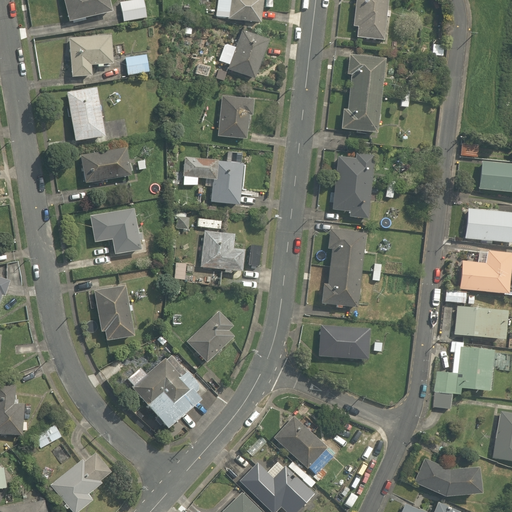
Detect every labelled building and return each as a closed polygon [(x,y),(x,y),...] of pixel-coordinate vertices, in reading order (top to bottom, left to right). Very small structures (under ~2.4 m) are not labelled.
[(63,0),(68,23),(111,13),(108,0),(63,0)] [(137,0),(120,3),(123,22),(146,18),(142,0),(137,0)] [(215,0),(214,17),(227,18),(226,21),(258,25),(260,0),(215,0)] [(356,37),(383,40),(387,0),(355,0),(352,27),(357,27),(356,37)] [(226,70),(253,80),(268,41),(241,31),(226,70)] [(67,39),(71,78),(91,77),(90,66),(111,64),(109,35),(67,39)] [(442,45),(431,44),(430,56),(441,58),(442,45)] [(374,132),(381,55),(345,52),(343,74),(349,75),(346,111),(341,110),(339,129),(374,132)] [(124,59),(127,76),(148,72),(145,55),(124,59)] [(66,93),(73,142),(103,137),(96,88),(66,93)] [(216,137),(245,140),(247,116),(250,116),(252,101),(221,97),(216,137)] [(511,144),(509,144),(508,162),(475,160),(473,191),(511,193),(511,144)] [(79,157),(84,184),(131,176),(126,148),(79,157)] [(354,157),(337,156),(331,209),(346,211),(346,218),(363,220),(371,152),(355,151),(354,157)] [(209,203),(237,206),(242,164),(184,158),(182,177),(212,180),(209,203)] [(137,170),(144,169),(142,161),(136,162),(137,170)] [(498,212),(466,209),(463,239),(511,244),(511,204),(499,203),(498,212)] [(110,240),(113,255),(140,250),(134,209),(89,216),(93,243),(110,240)] [(187,231),(189,217),(172,214),(169,228),(187,231)] [(220,219),(197,216),(196,229),(219,231),(220,219)] [(353,308),(361,230),(328,227),(320,304),(353,308)] [(223,273),(230,274),(231,271),(241,272),(243,250),(232,249),(233,235),(203,232),(199,267),(223,270),(223,273)] [(509,253),(478,249),(477,262),(455,259),(451,290),(504,296),(509,253)] [(0,296),(3,297),(8,282),(0,279),(0,296)] [(104,332),(105,341),(133,337),(124,286),(93,291),(100,332),(104,332)] [(472,295),(442,290),(441,300),(471,304),(472,295)] [(500,309),(453,306),(451,335),(498,338),(500,309)] [(185,342),(205,363),(233,337),(226,331),(231,327),(217,312),(185,342)] [(366,328),(319,325),(318,356),(364,359),(366,328)] [(439,369),(435,369),(430,407),(447,409),(449,395),(456,395),(457,388),(488,391),(492,352),(463,349),(464,342),(448,341),(446,352),(451,353),(450,361),(440,360),(439,369)] [(164,358),(128,387),(161,428),(203,395),(182,368),(176,373),(164,358)] [(115,368),(122,364),(119,359),(112,363),(115,368)] [(11,385),(0,383),(0,433),(17,435),(19,405),(10,404),(11,385)] [(511,414),(499,412),(490,459),(511,462),(511,414)] [(289,418),(271,438),(304,469),(322,449),(289,418)] [(54,423),(30,438),(38,450),(61,435),(54,423)] [(45,482),(67,511),(75,511),(89,502),(84,494),(96,484),(94,481),(107,471),(92,451),(81,459),(79,456),(45,482)] [(423,460),(413,482),(439,497),(473,494),(471,466),(443,468),(423,460)] [(254,463),(236,482),(267,511),(271,511),(276,508),(280,511),(292,511),(308,496),(303,492),(312,483),(289,462),(283,467),(276,461),(264,473),(254,463)] [(257,511),(239,494),(221,511),(257,511)] [(41,511),(39,500),(0,506),(0,511),(41,511)] [(428,511),(421,511),(403,503),(398,511),(459,511),(460,511),(435,500),(428,511)]
